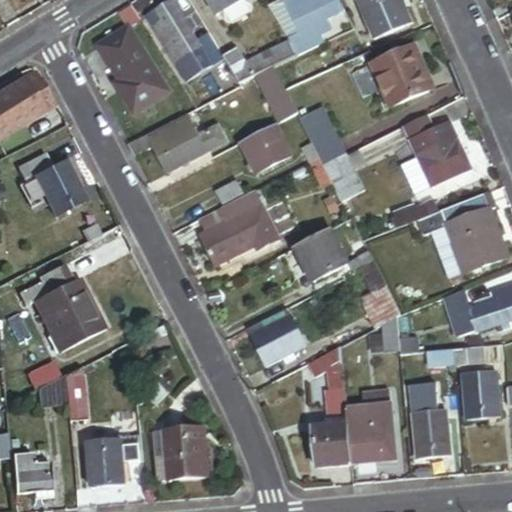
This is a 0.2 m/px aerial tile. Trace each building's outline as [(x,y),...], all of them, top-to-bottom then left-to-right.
[(221,0),(228,11),(229,11),(233,17),(240,19),(254,10),(255,4),(253,0),(221,0)] [(337,0),(284,0),(286,2),(275,7),(291,42),(299,57),(324,45),(321,38),(331,33),(327,23),(344,15),(344,14),(337,0)] [(413,26),(401,0),(356,0),(375,42),(413,26)] [(200,47),(174,3),(157,13),(164,26),(156,31),(190,88),(229,65),(227,62),(213,39),(200,47)] [(171,95),(130,29),(102,47),(127,88),(121,91),(136,116),(171,95)] [(274,69),(299,57),(291,42),(249,67),(257,80),(259,80),(275,72),(274,69)] [(435,92),(416,49),(373,68),(391,111),(435,92)] [(241,54),(227,62),(229,65),(243,89),(257,80),(249,67),(241,54)] [(355,93),(341,64),(287,92),(299,115),(314,145),(322,161),(326,168),(349,156),(325,109),(355,93)] [(299,115),(287,92),(276,71),(275,72),(259,80),(281,124),(299,115)] [(24,83),(0,97),(0,139),(15,130),(25,145),(52,128),(24,83)] [(198,139),(187,117),(129,147),(136,159),(154,149),(168,176),(227,145),(218,128),(198,139)] [(473,171),(452,125),(434,133),(427,118),(401,130),(408,145),(410,144),(418,161),(402,168),(416,198),(473,171)] [(292,156),(277,127),(243,144),(258,174),(292,156)] [(15,130),(0,139),(0,144),(7,156),(25,145),(15,130)] [(314,145),(304,151),(312,166),(322,161),(314,145)] [(35,179),(52,171),(44,155),(16,169),(24,185),(35,179)] [(367,191),(349,156),(326,168),(335,185),(344,203),(367,191)] [(325,190),(335,185),(326,168),(322,161),(312,166),(325,190)] [(64,164),(52,171),(35,179),(55,218),(84,203),(64,164)] [(234,203),(227,189),(204,201),(211,214),(234,203)] [(490,212),(496,209),(490,195),(430,218),(422,222),(419,223),(425,238),(432,235),(450,282),(509,259),(490,212)] [(269,248),(244,200),(211,218),(217,231),(189,245),(198,262),(205,276),(249,254),(251,257),(269,248)] [(394,221),(397,231),(419,223),(422,222),(417,210),(416,207),(396,215),(398,220),(394,221)] [(430,218),(425,207),(417,210),(422,222),(430,218)] [(104,236),(99,226),(84,233),(89,243),(104,236)] [(349,265),(331,231),(297,249),(315,283),(349,265)] [(376,265),(366,245),(349,253),(359,273),(363,271),(376,265)] [(388,288),(376,265),(363,271),(372,291),(378,288),(380,292),(388,288)] [(32,304),(72,283),(63,267),(38,280),(41,285),(17,297),(23,308),(32,304)] [(511,274),(490,282),(494,293),(493,294),(496,304),(470,313),(470,314),(460,317),(467,337),(477,334),(477,335),(496,329),(510,324),(511,323),(511,274)] [(77,280),(72,283),(32,304),(58,355),(104,332),(77,280)] [(402,317),(388,288),(380,292),(364,300),(378,329),(383,327),(398,319),(402,317)] [(306,347),(291,318),(252,338),(267,367),(283,359),(289,355),(306,347)] [(386,355),(402,353),(401,346),(398,319),(383,327),(384,337),(386,355)] [(496,329),(498,334),(511,330),(510,324),(496,329)] [(386,355),(384,337),(370,338),(372,356),(386,355)] [(414,348),(414,345),(401,346),(402,353),(402,356),(428,354),(454,352),(485,349),(485,341),(414,348)] [(505,363),(504,347),(498,348),(485,349),(454,352),(456,367),(505,363)] [(348,411),(342,348),(308,365),(316,380),(328,373),(330,393),(326,393),(329,428),(314,429),(318,470),(352,467),(348,411)] [(456,367),(454,352),(428,354),(429,363),(433,363),(434,369),(456,367)] [(293,362),(289,355),(283,359),(287,366),(293,362)] [(39,391),(65,378),(58,363),(32,376),(39,391)] [(84,412),(82,369),(65,378),(68,405),(69,413),(84,412)] [(497,375),(464,378),(468,422),(501,418),(497,375)] [(68,405),(65,378),(39,391),(38,391),(40,409),(68,405)] [(397,463),(392,407),(348,411),(352,467),(397,463)] [(452,457),(448,413),(415,416),(419,460),(452,457)] [(211,479),(206,430),(166,433),(171,483),(211,479)] [(171,483),(166,433),(155,434),(159,484),(171,483)] [(12,460),(9,434),(4,436),(6,461),(12,460)] [(138,439),(122,441),(122,443),(124,467),(140,466),(138,439)] [(124,467),(122,443),(89,446),(93,490),(126,487),(124,467)] [(35,488),(53,487),(50,459),(32,461),(31,450),(13,452),(17,490),(35,488)] [(424,480),(423,461),(411,462),(413,481),(424,480)]
